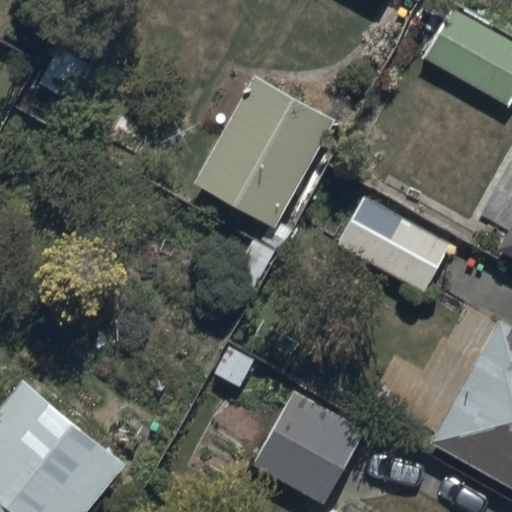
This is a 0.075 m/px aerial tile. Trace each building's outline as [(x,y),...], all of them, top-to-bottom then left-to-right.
[(511,35),(447,0),(438,0),(414,46),(508,97),(511,90),(511,35)] [(78,100),(100,63),(60,40),(38,77),(78,100)] [(281,217),(337,108),(255,66),(199,175),(281,217)] [(366,187),(340,240),(426,286),(454,235),(366,187)] [(511,219),(501,238),(511,243),(511,219)] [(511,317),(494,308),(427,432),(511,477),(511,317)] [(80,511),(129,450),(21,367),(0,393),(0,511),(80,511)] [(367,422),(294,384),(253,462),(326,500),(367,422)] [(391,511),(354,492),(343,511),(391,511)]
